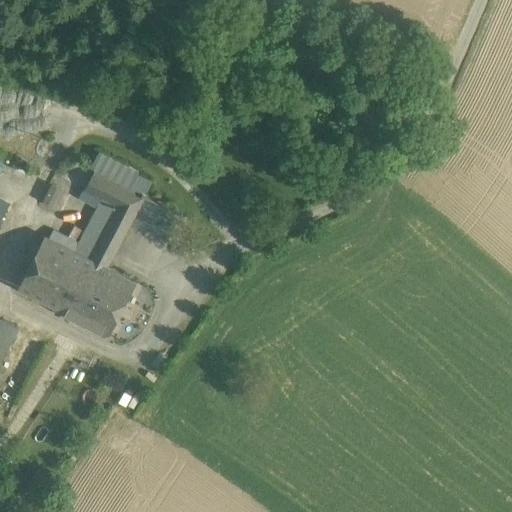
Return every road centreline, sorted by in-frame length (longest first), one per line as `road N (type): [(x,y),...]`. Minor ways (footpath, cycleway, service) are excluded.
road 1 (track): [(486,0),(445,89),(382,177),(249,250),(150,363),(124,365),(0,300)]
road 2 (track): [(0,289),(32,199),(82,128),(99,124),(167,165)]
